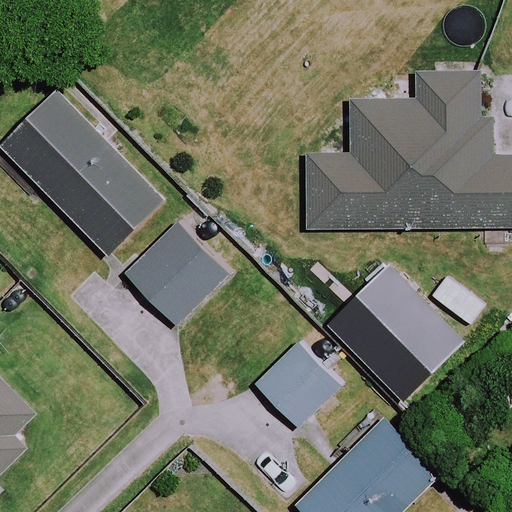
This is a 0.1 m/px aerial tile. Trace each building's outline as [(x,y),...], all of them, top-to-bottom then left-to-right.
[(313,150),(312,229),(511,227),(511,152),(500,153),(501,114),(488,115),(489,69),(481,69),(423,69),(422,96),(356,96),(356,151),(313,150)] [(115,255),(174,197),(66,87),(6,145),(115,255)] [(131,272),(184,326),(236,274),(185,220),(131,272)] [(413,402),(474,340),(397,262),(336,322),(413,402)] [(350,384),(304,340),(260,381),(306,427),(350,384)] [(0,367),(0,481),(35,448),(22,435),(44,413),(0,367)] [(409,511),(450,472),(392,415),(303,502),(312,511),(409,511)]
